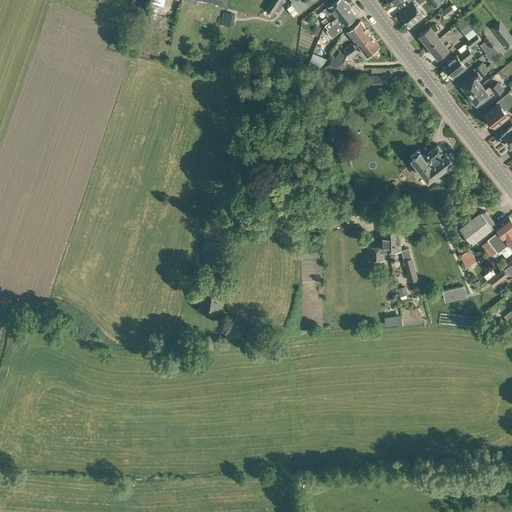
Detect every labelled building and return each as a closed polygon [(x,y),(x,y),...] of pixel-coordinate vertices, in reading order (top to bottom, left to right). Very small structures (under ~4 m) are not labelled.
[(162,12),(163,1),(155,0),(153,11),(162,12)] [(281,0),(271,0),(265,9),(273,14),(281,0)] [(291,0),(292,1),(290,2),(299,13),(308,6),(308,2),(310,0),(312,0),(314,0),(291,0)] [(325,25),(349,6),(344,0),(336,0),(330,5),(329,4),(323,9),(328,15),(321,20),(325,25)] [(410,27),(424,15),(413,2),(399,14),(410,27)] [(445,17),(455,9),(451,4),(441,12),(445,17)] [(349,6),(325,25),(328,29),(340,19),(344,25),(357,15),(349,6)] [(231,27),(234,14),(225,12),(222,25),(231,27)] [(465,34),(473,28),(465,18),(457,24),(465,34)] [(347,53),(355,47),(356,47),(359,45),(358,45),(372,35),(360,20),(347,30),(356,42),(353,44),(352,42),(344,48),(347,53)] [(511,34),(511,33),(500,20),(491,27),(504,43),(511,37),(511,34)] [(317,35),(321,27),(315,24),(311,32),(317,35)] [(140,27),(133,25),(129,34),(137,37),(140,27)] [(429,46),(439,37),(436,33),(440,30),(436,25),(432,28),(430,26),(419,34),(429,46)] [(470,47),(473,45),(481,39),(476,33),(465,41),(470,47)] [(358,45),(359,45),(366,55),(379,45),(372,35),(358,45)] [(437,56),(438,57),(449,49),(447,47),(451,44),(447,38),(443,41),(439,37),(429,46),(430,48),(430,50),(435,56),(437,56)] [(500,53),(494,46),(485,53),(490,60),(500,53)] [(359,51),(356,47),(355,47),(347,53),(340,68),(355,69),(355,68),(363,68),(363,62),(355,62),(351,57),(359,51)] [(463,63),(474,55),(468,47),(457,56),(456,55),(444,65),(448,69),(447,71),(450,75),(452,75),(453,76),(465,66),(463,63)] [(307,68),(322,68),(328,59),(313,53),(307,68)] [(322,68),(340,68),(343,61),(331,54),(328,59),(322,68)] [(467,95),(482,84),(478,80),(482,77),(481,75),(489,69),(482,61),(474,68),(476,71),(473,73),(474,75),(462,85),(465,89),(464,90),(467,95)] [(366,86),(388,85),(388,74),(366,74),(366,86)] [(482,84),(467,95),(471,100),(473,99),(476,103),(489,93),(490,95),(493,93),(496,96),(505,89),(498,81),(490,87),(489,86),(485,89),(482,84)] [(494,126),(509,115),(504,109),(511,103),(511,93),(509,91),(496,101),(498,103),(484,114),(485,115),(484,116),(492,126),(493,125),(494,126)] [(509,129),(501,135),(502,136),(505,140),(504,141),(508,146),(509,145),(510,146),(511,144),(511,125),(509,128),(509,129)] [(450,152),(446,152),(445,152),(438,143),(423,154),(420,151),(419,151),(418,149),(410,155),(412,157),(428,178),(444,166),(447,171),(452,167),(452,162),(451,161),(452,160),(453,156),(454,156),(450,152)] [(494,222),(485,211),(481,211),(459,228),(472,244),(494,228),(491,224),(494,222)] [(487,252),(511,232),(511,220),(508,216),(495,226),(498,230),(487,239),(489,241),(483,246),(487,252)] [(390,235),(390,250),(401,250),(401,227),(392,228),(392,235),(390,235)] [(384,250),(390,250),(390,235),(392,235),(392,228),(381,228),(381,244),(369,245),(369,259),(384,259),(384,250)] [(511,248),(511,232),(487,252),(490,256),(497,251),(497,252),(508,243),(511,248)] [(466,253),(474,265),(481,260),(472,249),(466,253)] [(218,271),(220,258),(220,254),(207,253),(205,269),(218,271)] [(409,281),(412,280),(418,279),(412,257),(403,259),(409,281)] [(487,280),(495,274),(492,269),(484,275),(487,280)] [(493,286),(508,275),(503,269),(488,280),(493,286)] [(473,283),(472,284),(474,287),(475,288),(482,284),(479,279),(473,283)] [(219,312),(222,291),(203,288),(200,310),(219,312)]
